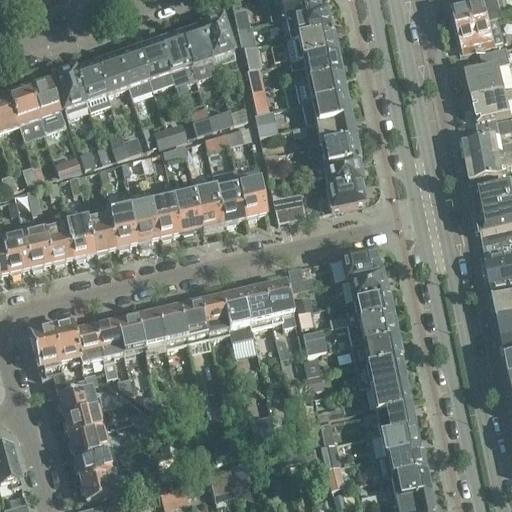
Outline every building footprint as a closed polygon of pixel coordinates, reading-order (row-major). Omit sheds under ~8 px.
[(283,25),(292,23),(325,16),(325,14),(322,15),(320,7),(316,5),(315,3),(307,4),(305,0),(302,0),(297,1),(296,0),(287,0),(267,4),(272,26),(283,25)] [(453,18),(451,18),(455,36),(498,26),(502,25),(495,0),(472,0),(474,6),(451,12),(453,18)] [(233,16),(236,34),(249,31),(246,14),(233,16)] [(296,45),(332,37),(332,35),(330,36),(328,27),(330,25),(328,19),(326,18),(325,16),(292,23),(296,45)] [(201,30),(213,64),(215,72),(236,64),(235,57),(223,23),(213,26),(211,25),(204,27),(204,29),(201,30)] [(498,26),(455,36),(460,54),(462,53),(463,58),(463,59),(495,51),(504,49),(498,26)] [(190,36),(181,39),(199,94),(208,90),(200,69),(213,64),(201,30),(191,34),(190,36)] [(241,55),(243,55),(255,52),(251,31),(249,31),(236,34),(241,55)] [(291,68),(337,58),(336,55),(338,53),(337,47),(334,46),(332,37),(296,45),(287,47),(291,68)] [(162,46),(160,47),(171,79),(181,75),(185,87),(187,86),(191,96),(199,94),(181,39),(171,43),(169,41),(163,44),(162,46)] [(148,51),(138,54),(153,96),(161,94),(157,84),(171,79),(160,47),(158,48),(156,46),(149,49),(148,51)] [(247,76),(260,74),(261,74),(258,62),(262,61),(260,51),(255,52),(243,55),(247,76)] [(466,79),(472,101),(472,103),(475,102),(475,103),(505,95),(499,71),(510,68),(506,53),(480,59),(484,74),(466,79)] [(117,61),(129,94),(132,104),(153,96),(138,54),(129,57),(127,56),(120,58),(119,61),(117,61)] [(307,86),(341,79),(341,78),(342,75),(341,68),(339,67),(337,58),(291,68),(279,70),(281,78),(304,73),(307,86)] [(106,65),(96,69),(107,101),(129,94),(117,61),(115,62),(113,61),(107,63),(106,65)] [(85,71),(74,75),(86,109),(107,101),(96,69),(87,72),(85,71)] [(86,109),(74,75),(73,75),(70,73),(64,76),(63,78),(53,81),(65,116),(86,109)] [(263,95),(260,74),(247,76),(251,97),(263,95)] [(312,108),(346,101),(345,99),(347,96),(346,90),(343,89),(341,79),(307,86),(312,108)] [(31,92),(28,93),(39,125),(51,121),(55,133),(56,132),(60,143),(67,140),(64,130),(66,130),(50,85),(40,89),(37,86),(31,89),(31,92)] [(45,141),(39,125),(28,93),(27,93),(24,91),(17,93),(17,97),(7,100),(19,133),(24,148),(45,141)] [(508,106),(511,105),(511,93),(505,95),(475,103),(477,111),(474,111),(479,128),(511,120),(508,106)] [(251,97),(256,119),(268,116),(263,95),(251,97)] [(0,138),(19,133),(7,100),(0,102),(0,138)] [(306,132),(316,130),(350,122),(350,121),(352,118),(350,112),(348,111),(346,101),(312,108),(301,110),(306,132)] [(191,117),(194,128),(191,128),(196,142),(212,137),(210,133),(207,123),(204,112),(191,117)] [(229,116),(207,123),(210,133),(212,137),(233,129),(232,126),(230,122),(229,117),(229,116)] [(268,116),(256,119),(254,119),(259,141),(272,138),(268,116)] [(248,124),(247,121),(245,117),(230,122),(232,126),(233,129),(248,124)] [(321,151),(355,144),(355,142),(356,140),(355,133),(352,132),(350,122),(316,130),(321,151)] [(500,140),(511,136),(511,123),(497,127),(500,140)] [(181,128),(166,133),(172,150),(186,146),(181,128)] [(304,132),(292,135),(294,143),(306,141),(304,132)] [(158,155),(172,150),(166,133),(152,138),(158,155)] [(247,135),(225,140),(228,151),(250,146),(247,135)] [(203,146),(204,147),(206,157),(228,151),(225,140),(203,146)] [(464,148),(467,168),(511,156),(511,146),(498,150),(496,140),(464,148)] [(122,147),(122,148),(127,162),(141,157),(136,142),(122,147)] [(325,172),(359,164),(359,163),(361,161),(359,155),(357,154),(355,144),(321,151),(308,154),(310,163),(323,160),(325,172)] [(115,166),(127,162),(122,148),(110,152),(115,166)] [(104,151),(96,154),(101,170),(109,167),(104,151)] [(183,151),(161,158),(164,167),(186,161),(183,151)] [(511,156),(467,168),(471,188),(504,180),(502,171),(511,168),(511,156)] [(90,157),(81,160),(86,174),(95,171),(90,157)] [(263,163),(267,183),(281,180),(276,160),(263,163)] [(58,181),(79,174),(75,162),(54,169),(58,181)] [(328,194),(362,186),(361,184),(363,183),(361,174),(359,173),(358,166),(359,166),(359,164),(325,172),(307,176),(309,185),(325,182),(328,194)] [(39,171),(32,173),(36,187),(44,184),(39,171)] [(173,206),(180,239),(182,239),(184,241),(192,239),(192,236),(201,234),(193,201),(187,171),(179,172),(184,199),(182,199),(183,203),(173,206)] [(36,187),(32,173),(31,172),(21,175),(27,191),(36,188),(36,187)] [(100,176),(102,186),(108,185),(106,175),(100,176)] [(223,229),(223,230),(223,232),(236,229),(235,227),(245,225),(237,190),(235,179),(212,184),(223,229)] [(16,195),(11,181),(1,184),(5,199),(16,195)] [(77,183),(79,193),(86,191),(84,181),(77,183)] [(193,201),(201,234),(203,234),(205,236),(213,234),(214,232),(223,230),(223,229),(212,184),(212,181),(201,184),(204,198),(193,201)] [(237,190),(245,225),(247,224),(248,226),(257,224),(257,222),(266,220),(258,182),(247,184),(248,188),(237,190)] [(80,199),(79,193),(77,183),(68,185),(72,201),(80,199)] [(331,216),(364,209),(364,207),(366,204),(365,200),(362,198),(360,188),(362,187),(362,186),(328,194),(326,194),(331,216)] [(58,202),(56,193),(55,188),(46,191),(49,204),(58,202)] [(272,205),(281,203),(278,191),(269,193),(272,205)] [(511,191),(473,199),(477,221),(511,213),(511,191)] [(25,198),(27,206),(31,223),(40,221),(34,195),(25,198)] [(272,205),(278,229),(289,227),(286,214),(302,210),(300,198),(281,203),(272,205)] [(151,211),(159,245),(161,244),(162,246),(170,244),(171,242),(172,241),(180,239),(173,206),(172,202),(161,204),(162,208),(151,211)] [(17,219),(14,207),(7,209),(9,221),(17,219)] [(135,241),(137,250),(139,249),(140,251),(149,249),(150,247),(159,245),(151,211),(150,207),(139,209),(140,213),(130,216),(135,241)] [(112,241),(116,255),(117,254),(119,256),(127,254),(128,252),(137,250),(135,241),(130,216),(129,212),(117,214),(118,218),(108,221),(112,241)] [(511,213),(477,221),(482,243),(484,251),(511,245),(511,213)] [(90,241),(95,259),(96,259),(98,260),(106,259),(106,257),(116,255),(112,241),(108,221),(107,217),(97,219),(97,223),(86,226),(90,241)] [(65,231),(73,264),(75,264),(77,266),(85,263),(85,261),(95,259),(90,241),(86,226),(86,222),(75,224),(76,228),(65,231)] [(43,236),(51,269),(53,269),(54,271),(63,269),(64,267),(73,264),(65,231),(64,227),(54,229),(55,233),(43,236)] [(22,241),(30,274),(31,274),(33,276),(42,274),(43,272),(51,269),(43,236),(42,232),(32,234),(33,238),(22,241)] [(0,246),(8,279),(9,279),(11,281),(20,279),(21,277),(30,274),(22,241),(21,237),(10,239),(10,241),(11,243),(0,246)] [(511,245),(484,251),(490,281),(489,281),(492,298),(511,293),(511,245)] [(345,286),(347,285),(379,279),(377,270),(377,268),(379,266),(377,260),(375,259),(374,256),(340,263),(345,286)] [(300,274),(288,277),(293,298),(315,293),(313,282),(303,284),(300,274)] [(352,307),(354,306),(386,300),(383,289),(385,287),(384,282),(382,281),(381,278),(379,279),(347,285),(352,307)] [(263,293),(272,331),(282,328),(282,325),(294,322),(286,288),(284,288),(283,287),(272,289),(273,291),(263,293)] [(241,299),(250,336),(272,331),(263,293),(262,292),(253,294),(252,296),(241,299)] [(499,322),(511,319),(511,297),(493,302),(498,324),(499,324),(499,322)] [(221,304),(228,337),(231,350),(252,345),(250,336),(241,299),(239,298),(230,300),(229,302),(221,304)] [(330,335),(358,329),(392,321),(390,311),(392,308),(391,303),(388,302),(388,299),(386,300),(354,306),(356,318),(343,321),(344,322),(328,325),(330,335)] [(207,342),(208,346),(218,343),(217,340),(228,337),(221,304),(219,304),(219,302),(208,305),(208,307),(199,308),(207,342)] [(298,319),(312,316),(310,304),(295,307),(298,319)] [(179,313),(186,347),(187,351),(197,348),(196,345),(207,342),(199,308),(199,309),(197,307),(188,309),(187,311),(179,313)] [(166,352),(167,355),(176,353),(175,349),(186,347),(179,313),(178,313),(176,312),(168,314),(167,316),(158,318),(166,352)] [(166,352),(158,318),(157,318),(155,317),(147,319),(146,321),(137,323),(145,356),(146,360),(156,358),(155,354),(166,352)] [(313,332),(310,317),(298,319),(301,334),(313,332)] [(503,343),(511,340),(511,319),(499,322),(499,324),(503,343)] [(354,352),(363,350),(397,342),(395,332),(397,332),(395,323),(393,324),(392,321),(358,329),(361,340),(352,342),(354,352)] [(145,356),(137,323),(136,324),(134,322),(126,324),(125,326),(116,328),(124,361),(125,365),(135,362),(134,359),(145,356)] [(124,361),(116,328),(115,328),(114,327),(104,329),(104,331),(95,333),(102,366),(107,385),(117,382),(113,364),(124,361)] [(81,367),(75,337),(73,330),(52,335),(60,368),(69,366),(70,369),(81,367)] [(102,366),(95,333),(94,333),(92,332),(84,333),(83,335),(75,337),(81,367),(83,375),(92,372),(91,369),(102,366)] [(60,368),(52,335),(30,341),(38,374),(51,371),(58,402),(68,399),(65,389),(60,368)] [(302,340),(306,360),(325,356),(321,336),(302,340)] [(507,363),(511,362),(511,340),(503,343),(507,363)] [(368,372),(400,364),(402,364),(400,354),(401,352),(400,346),(398,344),(397,342),(363,350),(368,372)] [(275,344),(280,365),(287,363),(283,346),(276,344),(275,344)] [(306,382),(310,382),(320,380),(317,364),(303,366),(306,382)] [(366,372),(370,393),(404,386),(404,383),(405,381),(404,375),(402,374),(400,364),(368,372),(366,372)] [(83,382),(84,384),(86,394),(92,393),(92,392),(97,391),(94,379),(83,382)] [(323,393),(320,380),(310,382),(306,382),(309,396),(323,393)] [(84,384),(65,389),(68,399),(86,394),(84,384)] [(128,384),(116,387),(117,392),(131,402),(132,401),(128,384)] [(405,388),(404,386),(370,393),(374,414),(409,407),(407,397),(408,395),(407,390),(405,388)] [(68,399),(58,402),(59,404),(57,406),(60,414),(62,414),(64,424),(98,415),(102,414),(99,403),(95,404),(92,393),(86,394),(68,399)] [(157,399),(139,403),(140,408),(162,424),(160,413),(157,399)] [(121,400),(111,402),(113,411),(130,406),(121,400)] [(265,404),(271,433),(276,453),(289,450),(285,429),(280,430),(274,402),(265,404)] [(294,414),(301,445),(317,442),(311,410),(294,414)] [(171,411),(160,413),(162,424),(170,430),(174,429),(171,411)] [(380,440),(414,433),(414,431),(415,430),(414,422),(412,422),(410,412),(362,422),(364,431),(377,428),(380,440)] [(344,421),(343,420),(342,413),(316,419),(318,427),(344,421)] [(98,415),(64,424),(65,424),(63,427),(65,435),(67,435),(70,444),(103,435),(107,434),(105,424),(101,425),(98,415)] [(143,426),(142,426),(140,416),(128,420),(130,429),(134,428),(143,426)] [(143,426),(134,428),(138,444),(157,439),(161,431),(152,423),(142,426),(143,426)] [(226,425),(207,429),(213,454),(232,451),(226,425)] [(334,450),(330,429),(320,431),(324,452),(334,450)] [(267,455),(276,453),(271,433),(258,436),(260,443),(264,442),(267,455)] [(414,433),(380,440),(384,462),(387,461),(418,454),(416,445),(418,444),(417,436),(415,436),(414,433)] [(103,435),(70,444),(70,445),(69,447),(71,456),(73,457),(76,465),(109,456),(113,455),(110,444),(106,446),(103,435)] [(208,450),(190,455),(187,456),(193,475),(214,469),(208,450)] [(320,453),(303,456),(306,472),(323,468),(320,453)] [(21,492),(11,454),(1,456),(0,455),(0,492),(10,489),(11,495),(21,492)] [(217,469),(234,465),(231,454),(214,459),(217,469)] [(418,454),(387,461),(391,483),(426,476),(423,466),(425,464),(424,458),(421,457),(421,454),(418,454)] [(109,456),(76,465),(76,466),(74,468),(77,477),(79,478),(81,486),(115,477),(119,476),(115,465),(111,466),(109,456)] [(371,465),(371,464),(369,456),(358,458),(359,467),(371,465)] [(165,466),(169,483),(182,479),(177,463),(165,466)] [(325,474),(337,472),(335,465),(324,467),(325,474)] [(229,472),(233,485),(235,492),(248,489),(243,469),(229,472)] [(207,478),(208,483),(210,491),(233,485),(229,472),(207,478)] [(426,476),(391,483),(396,505),(430,497),(428,487),(430,485),(429,480),(426,478),(426,476)] [(115,477),(81,486),(81,487),(80,489),(82,497),(84,498),(87,507),(124,497),(121,486),(117,487),(115,477)] [(378,477),(367,478),(368,487),(378,486),(378,477)] [(195,500),(191,484),(182,487),(185,503),(195,500)] [(182,487),(155,494),(158,510),(185,503),(182,487)] [(151,511),(158,511),(154,495),(133,500),(136,511),(151,511)] [(430,497),(396,505),(397,511),(432,511),(432,509),(434,506),(433,500),(431,499),(430,497)] [(360,503),(362,511),(372,510),(371,501),(360,503)] [(10,511),(18,511),(26,510),(24,502),(9,505),(10,511)]
